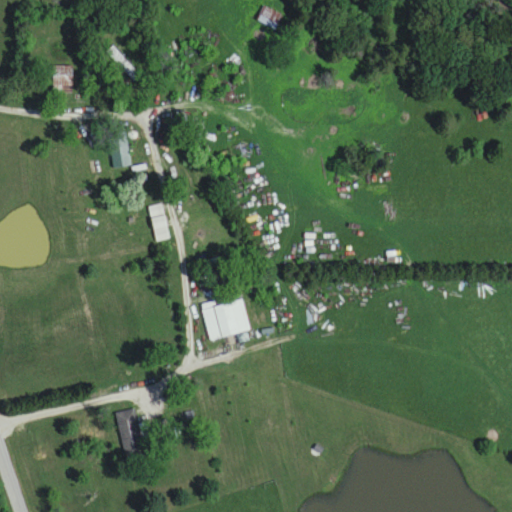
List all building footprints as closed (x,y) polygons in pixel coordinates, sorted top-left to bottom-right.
[(106,54),(130,77),(136,71),(113,47),(106,54)] [(73,66),(53,66),(53,93),(73,93),(73,66)] [(132,167),(124,131),(106,136),(114,171),(132,167)] [(149,208),(155,244),(171,241),(164,205),(149,208)] [(210,341),(251,331),(244,301),(202,310),(210,341)] [(125,460),(145,456),(136,408),(116,412),(125,460)]
